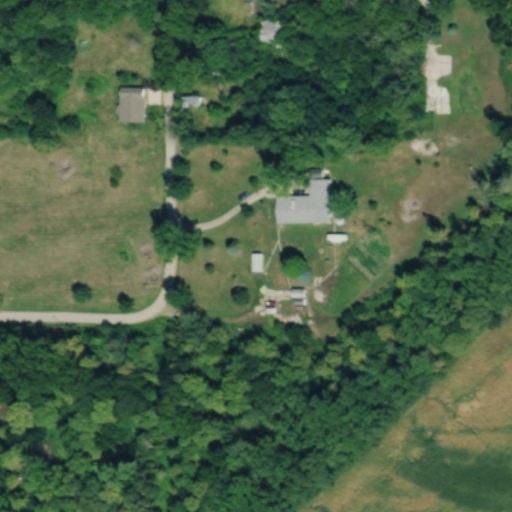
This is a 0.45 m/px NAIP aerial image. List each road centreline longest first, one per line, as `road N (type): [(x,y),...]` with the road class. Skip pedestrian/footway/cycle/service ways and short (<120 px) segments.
road 1 (residential): [(177,0),(169,314)]
road 2 (residential): [(0,312),(169,314)]
